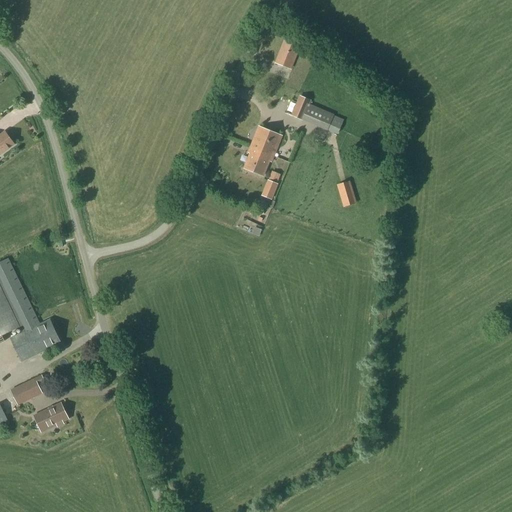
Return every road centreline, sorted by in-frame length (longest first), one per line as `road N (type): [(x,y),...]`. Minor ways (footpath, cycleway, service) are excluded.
road 1 (unclassified): [(83,262),(152,238),(174,213),(253,38),(289,0)]
road 2 (unclassified): [(162,511),(83,262)]
road 3 (unclassified): [(83,262),(46,132),(19,68),(0,49)]
